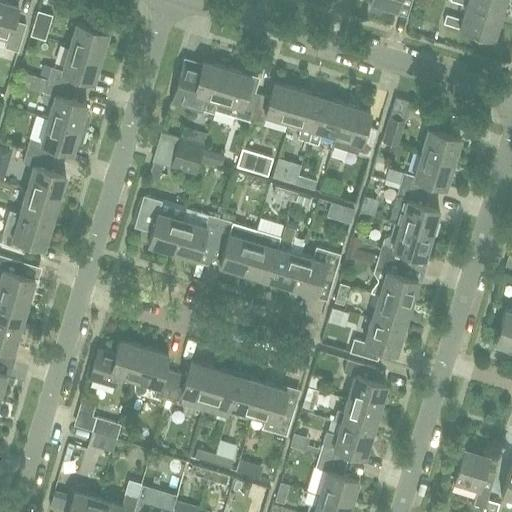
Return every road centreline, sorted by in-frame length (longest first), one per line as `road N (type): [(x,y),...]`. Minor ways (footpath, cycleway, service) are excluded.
road 1 (residential): [(511,95),(183,0)]
road 2 (residential): [(80,293),(166,0)]
road 3 (residential): [(314,322),(304,360),(80,293)]
road 4 (residential): [(442,370),(511,137)]
road 5 (residential): [(16,511),(80,293)]
road 6 (residential): [(399,511),(442,370)]
